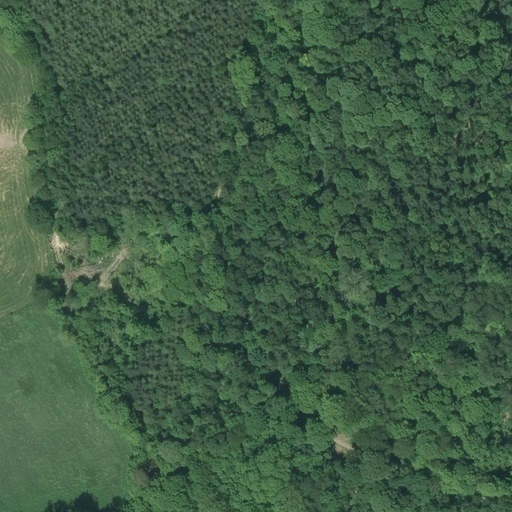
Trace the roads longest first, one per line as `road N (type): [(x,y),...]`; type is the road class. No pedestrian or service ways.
road 1 (track): [(511,498),(365,453),(310,418),(276,372),(247,308),(226,218),(226,172)]
road 2 (track): [(511,370),(424,318),(374,253),(338,150),(307,0)]
